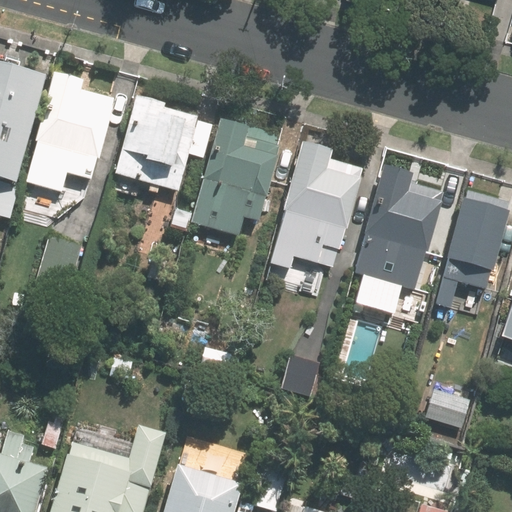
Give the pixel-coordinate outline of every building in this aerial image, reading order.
[(0,215),(9,182),(39,77),(0,65),(0,215)] [(83,85),(52,76),(33,143),(37,145),(27,183),(62,193),(67,177),(89,183),(112,101),(81,92),(83,85)] [(163,108),(134,100),(112,177),(177,196),(189,156),(202,160),(211,128),(197,124),(198,120),(162,110),(163,108)] [(245,131),(216,123),(200,182),(203,183),(191,225),(238,238),(243,220),(258,224),(279,149),(243,139),(245,131)] [(329,155),(298,146),(280,211),(284,212),(269,265),(288,270),(292,258),(332,270),(360,172),(326,163),(329,155)] [(412,175),(384,167),(365,234),(369,235),(351,299),(364,303),(371,278),(418,291),(445,193),(409,183),(412,175)] [(482,290),(507,205),(467,194),(436,305),(450,309),(457,283),(482,290)] [(185,214),(169,209),(163,228),(180,233),(185,214)] [(67,285),(78,247),(44,238),(33,275),(67,285)] [(511,337),(511,289),(496,331),(511,337)] [(274,387),(315,399),(324,365),(283,354),(274,387)] [(107,378),(125,383),(129,366),(112,361),(107,378)] [(464,392),(428,381),(416,420),(452,431),(464,392)] [(142,511),(165,435),(136,426),(131,445),(117,441),(113,456),(69,444),(65,458),(60,457),(44,511),(142,511)] [(26,467),(31,450),(18,447),(21,438),(5,434),(0,450),(0,511),(29,511),(41,471),(26,467)] [(227,511),(234,488),(170,470),(157,511),(227,511)] [(261,511),(275,511),(285,477),(260,471),(250,509),(261,511)]
